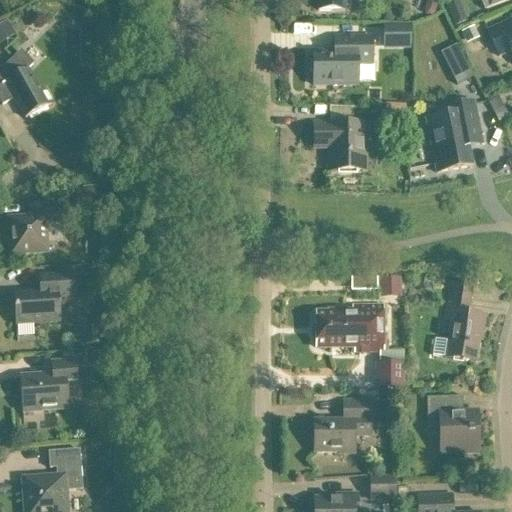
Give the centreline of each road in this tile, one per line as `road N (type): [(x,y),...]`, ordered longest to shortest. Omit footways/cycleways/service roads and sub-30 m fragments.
road 1 (residential): [(265,511),(258,0)]
road 2 (tertiary): [(194,511),(193,0)]
